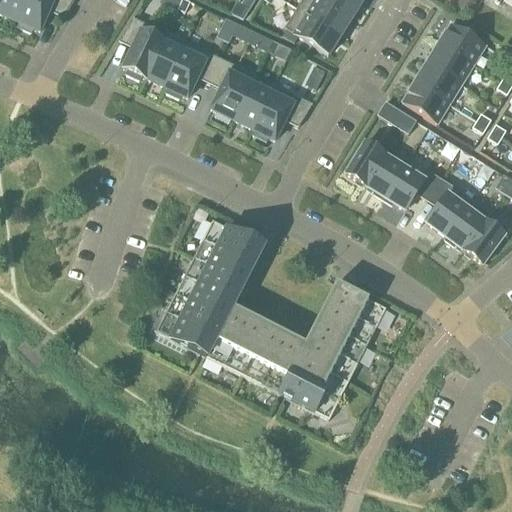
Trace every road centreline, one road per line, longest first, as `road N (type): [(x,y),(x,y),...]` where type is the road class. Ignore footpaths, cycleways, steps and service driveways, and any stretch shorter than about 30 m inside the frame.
road 1 (residential): [(39,102),(274,212)]
road 2 (residential): [(274,212),(398,0)]
road 3 (residential): [(274,212),(455,322)]
